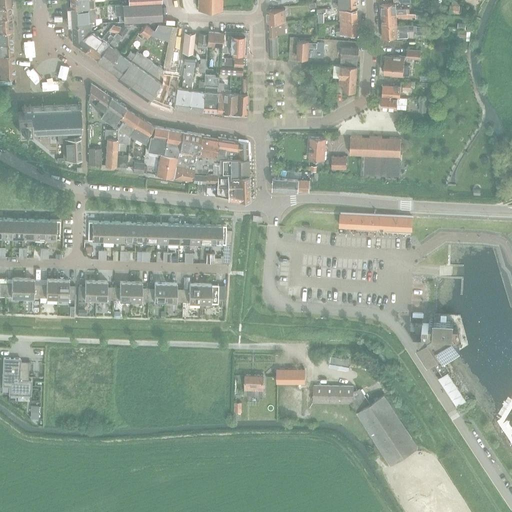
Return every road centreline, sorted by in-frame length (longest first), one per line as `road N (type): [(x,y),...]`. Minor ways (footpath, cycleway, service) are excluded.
road 1 (residential): [(511,505),(388,320),(275,305),(269,205)]
road 2 (residential): [(304,362),(261,348),(0,336)]
road 3 (tertiary): [(259,130),(160,113),(56,44),(42,25),(40,0)]
road 4 (tertiary): [(511,212),(325,199),(269,205)]
road 5 (residential): [(259,130),(320,122),(359,103),(368,0)]
road 6 (residential): [(269,205),(79,189)]
road 7 (residential): [(76,264),(230,269)]
